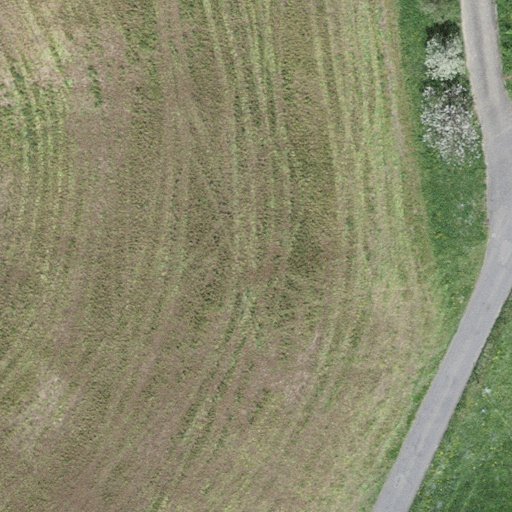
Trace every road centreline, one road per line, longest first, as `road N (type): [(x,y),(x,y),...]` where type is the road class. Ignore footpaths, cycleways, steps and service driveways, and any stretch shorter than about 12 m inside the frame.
road 1 (unclassified): [(393,511),(511,249)]
road 2 (track): [(511,156),(482,61),(476,0)]
